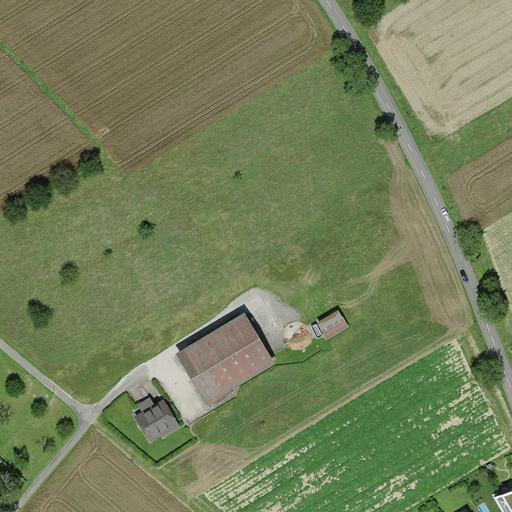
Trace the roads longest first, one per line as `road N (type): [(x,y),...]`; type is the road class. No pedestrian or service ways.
road 1 (tertiary): [(326,0),(412,149),(511,392)]
road 2 (track): [(91,416),(201,511)]
road 3 (track): [(10,511),(91,416)]
